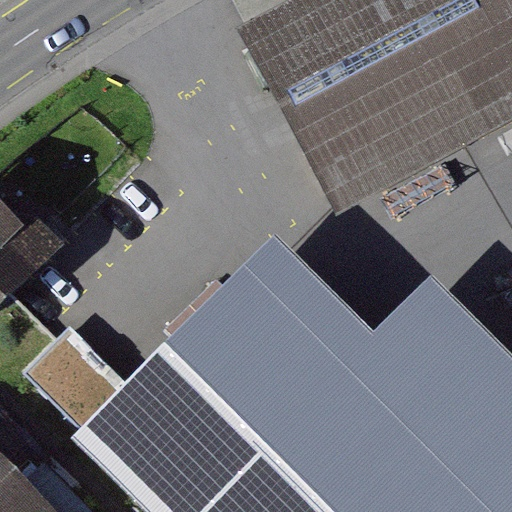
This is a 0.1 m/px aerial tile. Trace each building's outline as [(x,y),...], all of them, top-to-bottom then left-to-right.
[(511,0),(290,0),(223,35),(325,230),(511,132),(511,0)] [(0,309),(46,261),(13,229),(1,242),(0,241),(0,309)] [(511,265),(417,325),(511,410),(511,265)] [(480,511),(358,396),(267,493),(287,511),(480,511)] [(32,511),(0,478),(0,511),(32,511)]
